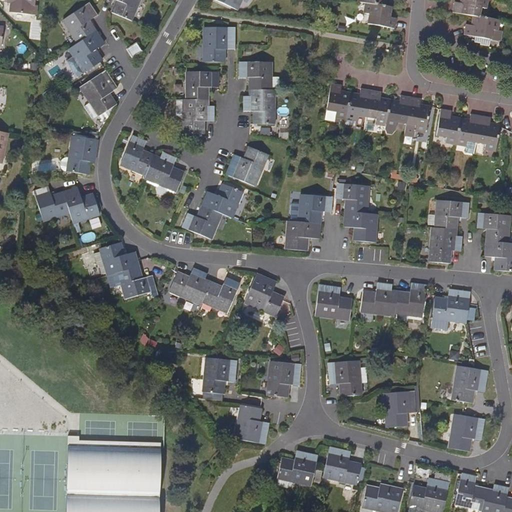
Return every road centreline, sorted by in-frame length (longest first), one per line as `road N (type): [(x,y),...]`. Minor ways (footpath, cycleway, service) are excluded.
road 1 (residential): [(297,270),(317,419),(455,462),(490,455)]
road 2 (residential): [(121,116),(107,143),(104,184),(136,237),(163,251),(297,270)]
road 3 (residential): [(332,266),(470,279)]
road 4 (residential): [(504,403),(487,281)]
